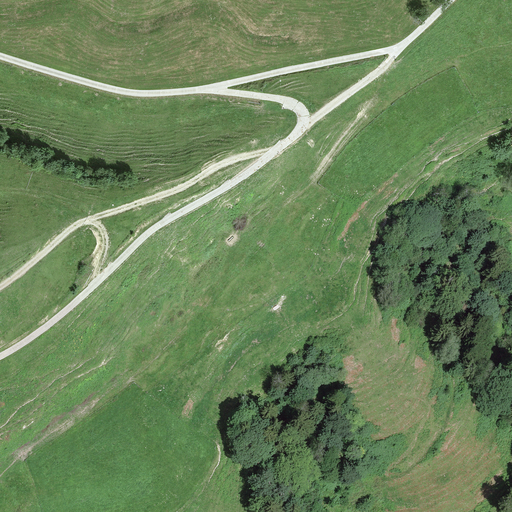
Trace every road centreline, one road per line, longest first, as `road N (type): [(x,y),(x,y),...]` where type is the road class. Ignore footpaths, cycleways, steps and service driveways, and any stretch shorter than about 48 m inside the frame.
road 1 (track): [(270,155),(157,226),(60,315),(0,356)]
road 2 (track): [(408,40),(204,90)]
road 3 (track): [(0,55),(112,89),(204,90)]
road 4 (track): [(89,220),(232,160),(270,155)]
road 5 (track): [(408,40),(301,126)]
